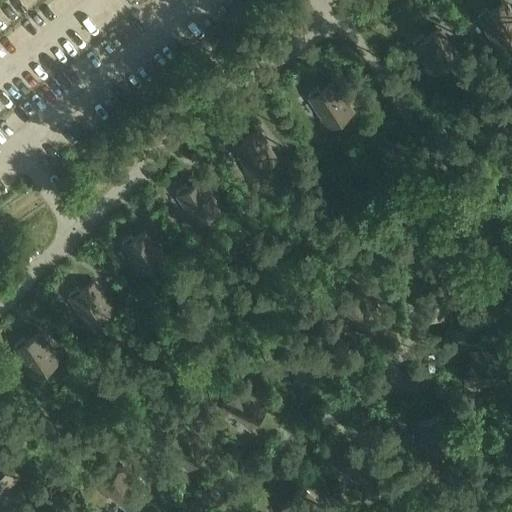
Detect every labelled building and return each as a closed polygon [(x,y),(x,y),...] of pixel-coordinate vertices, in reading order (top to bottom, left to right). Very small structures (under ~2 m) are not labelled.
[(503,3),(480,18),(493,39),(489,42),(494,50),(511,38),(511,16),(511,15),(511,12),(508,6),(505,6),(503,3)] [(439,29),(415,45),(428,65),(424,68),(429,76),(457,58),(446,41),(447,38),(443,33),(440,32),(439,29)] [(334,82),(310,98),(324,118),(320,121),(325,129),(353,111),(342,94),(342,91),(338,86),(336,85),(334,82)] [(258,130),(234,146),(248,166),(243,169),(248,177),(276,159),(265,142),(266,139),(262,134),(259,133),(258,130)] [(201,179),(178,195),(192,215),(187,218),(193,226),(220,207),(209,191),(209,188),(206,182),(203,182),(201,179)] [(147,230),(124,245),(137,266),(133,269),(138,277),(166,258),(155,241),(155,239),(152,233),(149,232),(147,230)] [(417,309),(444,318),(452,294),(457,296),(460,287),(428,276),(422,296),(419,297),(417,303),(418,306),(417,309)] [(94,282),(71,297),(84,318),(79,321),(85,329),(113,311),(102,294),(102,291),(99,286),(96,285),(94,282)] [(347,316),(363,334),(384,316),(382,313),(382,310),(378,305),(375,305),(361,290),(336,312),(343,319),(347,316)] [(40,333),(16,348),(30,369),(25,372),(30,380),(59,362),(48,345),(48,342),(45,337),(42,336),(40,333)] [(288,365),(307,381),(326,361),(323,358),(323,356),(318,351),(315,351),(300,337),(278,362),(285,369),(288,365)] [(470,354),(469,382),(494,383),(494,389),(504,389),(505,355),(484,355),(483,353),(476,352),(474,354),(470,354)] [(231,410),(249,426),(268,405),(265,403),(265,400),(260,396),(257,396),(242,382),(220,407),(227,414),(231,410)] [(444,415),(417,424),(426,448),(421,449),(424,459),(455,447),(449,428),(450,426),(447,419),(445,418),(444,415)] [(170,452),(189,468),(208,447),(205,445),(205,442),(200,437),(197,438),(182,424),(160,449),(167,456),(170,452)] [(365,449),(346,470),(365,487),(361,491),(368,497),(391,473),(375,459),(375,456),(370,452),(367,452),(365,449)] [(0,492),(8,484),(12,488),(18,481),(0,463),(0,492)] [(111,493),(129,510),(148,489),(146,487),(145,484),(140,479),(138,480),(122,466),(100,491),(107,497),(111,493)] [(301,488),(282,509),(284,511),(325,511),(326,511),(311,498),(311,495),(306,491),(303,491),(301,488)]
